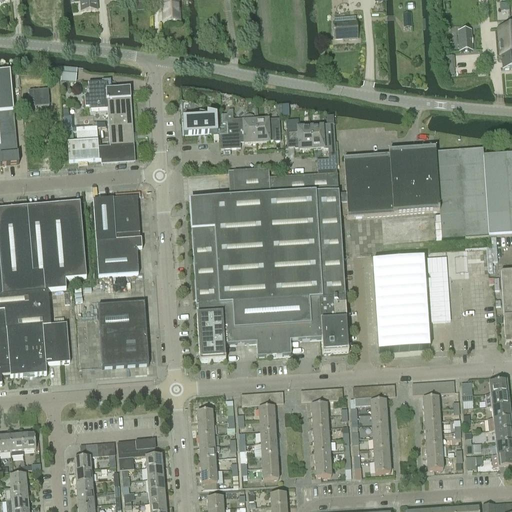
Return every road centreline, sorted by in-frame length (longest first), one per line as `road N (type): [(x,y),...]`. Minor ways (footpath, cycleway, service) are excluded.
road 1 (tertiary): [(155,59),(511,112)]
road 2 (tertiary): [(176,391),(160,176)]
road 3 (residential): [(298,511),(511,493)]
road 4 (residential): [(176,391),(366,378)]
road 5 (unclassified): [(0,190),(160,176)]
road 6 (tertiary): [(0,43),(155,59)]
road 7 (unclassified): [(159,159),(312,165)]
road 8 (residential): [(366,378),(511,368)]
road 9 (residential): [(51,400),(176,391)]
road 10 (tertiary): [(186,511),(176,391)]
